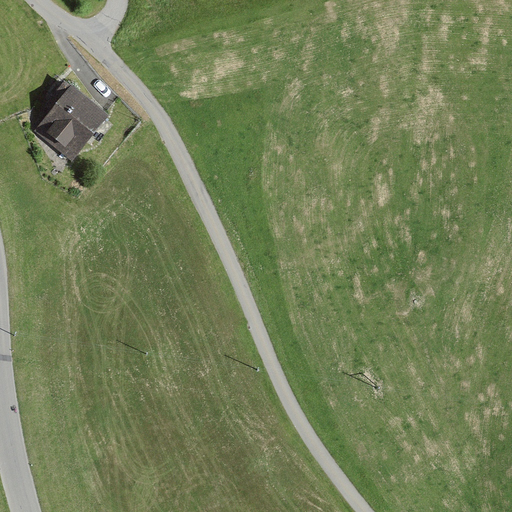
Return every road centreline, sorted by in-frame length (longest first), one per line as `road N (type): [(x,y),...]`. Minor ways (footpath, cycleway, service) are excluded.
road 1 (unclassified): [(93,46),(161,121),(209,207),(297,416),(365,511)]
road 2 (tertiary): [(0,380),(27,511)]
